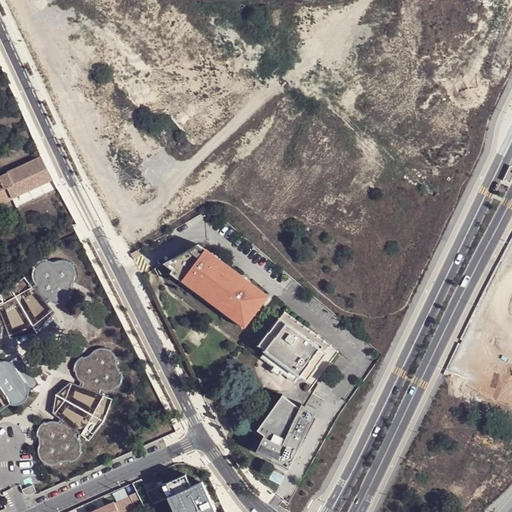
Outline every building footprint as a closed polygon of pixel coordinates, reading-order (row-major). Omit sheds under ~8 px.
[(0,204),(54,180),(42,158),(0,177),(0,204)] [(254,313),(267,296),(200,245),(164,264),(188,280),(246,325),(254,313)] [(134,260),(144,254),(141,248),(131,254),(134,260)] [(11,293),(0,296),(0,309),(0,310),(0,328),(1,327),(1,325),(2,322),(5,321),(9,330),(30,324),(48,309),(41,301),(44,299),(48,301),(50,301),(52,301),(54,301),(56,300),(58,298),(59,300),(60,301),(62,301),(64,301),(65,301),(67,300),(69,298),(70,297),(71,295),(71,293),(71,290),(69,290),(70,285),(72,282),(73,279),(73,276),(73,273),(71,269),(69,267),(67,265),(64,264),(62,263),(59,263),(57,264),(53,265),(48,266),(48,264),(45,264),(42,264),(40,265),(38,267),(37,269),(37,272),(37,276),(39,276),(37,278),(36,280),(35,283),(35,285),(35,288),(36,291),(33,293),(24,283),(11,293)] [(48,309),(30,324),(9,330),(10,333),(35,331),(50,311),(48,309)] [(284,312),(280,319),(286,324),(321,349),(327,353),(332,346),(284,312)] [(260,345),(267,350),(276,337),(277,337),(286,324),(280,319),(270,332),(269,332),(260,345)] [(321,349),(286,324),(277,337),(276,337),(267,350),(266,351),(267,352),(301,376),(302,376),(302,375),(312,362),(311,362),(321,349)] [(99,347),(96,345),(93,344),(91,344),(88,345),(85,346),(83,347),(81,349),(80,352),(76,356),(74,354),(72,356),(70,358),(69,360),(68,362),(69,365),(70,368),(73,370),(75,369),(74,372),(74,375),(75,377),(76,379),(78,381),(80,383),(79,386),(69,385),(64,401),(54,414),(63,420),(61,423),(59,422),(57,422),(54,423),(53,423),(51,424),(49,425),(47,428),(46,426),(45,426),(43,426),(42,426),(40,427),(39,429),(37,431),(37,432),(36,434),(36,436),(37,439),(40,439),(40,444),(39,447),(39,450),(39,453),(41,456),(43,459),(46,461),(49,462),(51,462),(54,462),(56,461),(59,460),(62,458),(66,456),(67,457),(70,457),(72,456),(74,454),(75,452),(76,449),(75,446),(74,443),(72,443),(73,441),(74,438),(74,436),(74,433),(73,431),(71,428),(73,425),(84,432),(96,413),(104,391),(91,388),(92,385),(93,385),(96,384),(98,383),(99,382),(101,380),(102,379),(103,376),(104,377),(106,377),(107,376),(109,375),(110,374),(111,372),(112,370),(111,367),(111,366),(110,364),(109,362),(106,362),(104,358),(104,355),(103,352),(102,349),(99,347)] [(302,375),(309,380),(318,367),(318,366),(327,353),(321,349),(311,362),(312,362),(302,375)] [(297,381),(301,376),(267,352),(263,357),(271,363),(276,366),(284,372),(289,376),(297,381)] [(30,392),(12,363),(9,363),(6,362),(3,363),(0,364),(0,411),(9,405),(11,406),(14,406),(18,406),(21,405),(24,404),(26,402),(28,399),(30,396),(30,392)] [(54,414),(64,401),(69,385),(66,384),(55,396),(52,413),(54,414)] [(290,466),(316,411),(283,396),(259,429),(265,433),(257,450),(290,466)] [(185,460),(154,474),(170,511),(223,511),(205,472),(185,460)] [(116,500),(121,511),(127,511),(137,508),(145,504),(139,491),(131,494),(116,500)] [(121,511),(116,500),(89,511),(121,511)]
